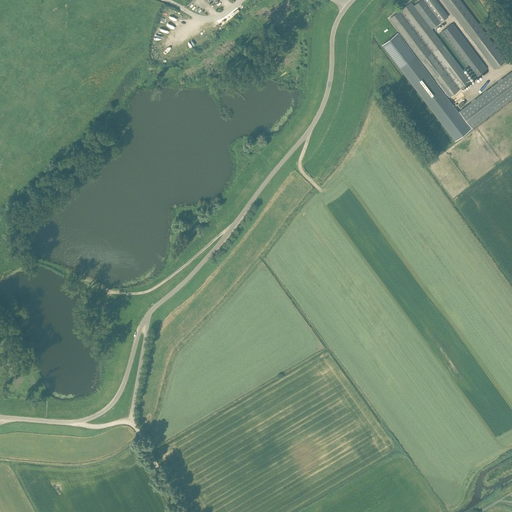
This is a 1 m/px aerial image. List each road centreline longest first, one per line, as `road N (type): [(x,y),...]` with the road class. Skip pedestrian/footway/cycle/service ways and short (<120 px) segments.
road 1 (unclassified): [(147,317),(220,243),(312,125),(327,88),(331,35),(352,0)]
road 2 (unclassified): [(0,418),(66,423),(104,412),(122,388),(147,317)]
road 3 (unclassified): [(181,511),(131,420),(147,317)]
road 4 (track): [(140,86),(0,212)]
road 5 (track): [(230,231),(146,292),(99,289)]
